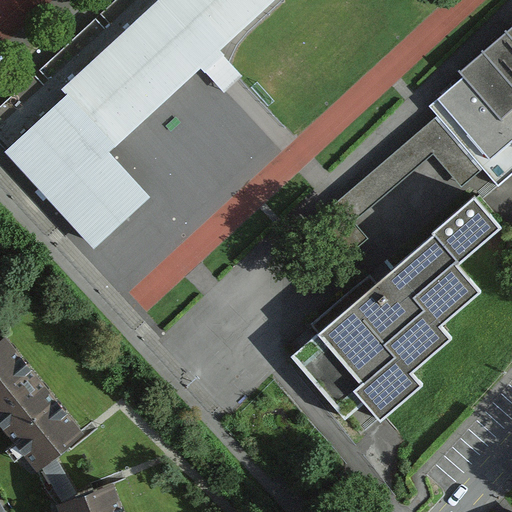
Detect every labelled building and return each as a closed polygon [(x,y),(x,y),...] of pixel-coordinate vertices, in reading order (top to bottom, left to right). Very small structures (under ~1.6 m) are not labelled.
[(171,0),(71,94),(119,145),(273,0),(171,0)] [(431,106),(497,184),(511,170),(511,25),(460,69),(466,76),(431,106)] [(355,398),(376,421),(420,383),(408,369),(447,335),(435,322),(476,287),(453,261),(495,225),(471,196),(375,279),(372,276),(311,329),(316,335),(292,356),(340,411),(355,398)] [(79,432),(1,335),(0,335),(0,426),(33,468),(79,432)] [(120,511),(110,484),(55,504),(57,511),(120,511)]
